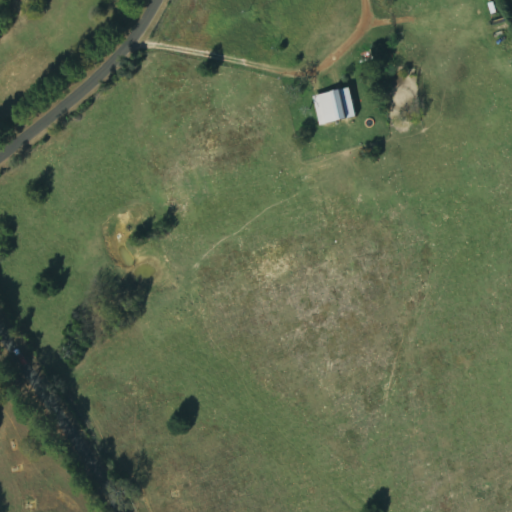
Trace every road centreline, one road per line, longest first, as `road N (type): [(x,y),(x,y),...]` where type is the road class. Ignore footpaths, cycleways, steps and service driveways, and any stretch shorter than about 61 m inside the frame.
road 1 (residential): [(0,151),(135,38),(154,0)]
road 2 (residential): [(121,511),(0,333)]
